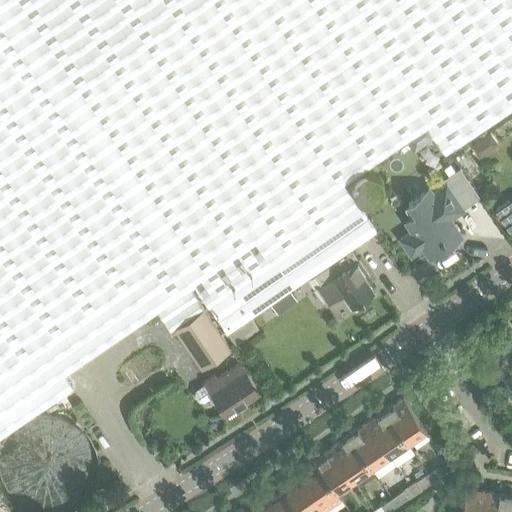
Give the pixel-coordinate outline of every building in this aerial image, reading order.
[(511,0),(0,0),(0,432),(72,383),(63,370),(72,364),(187,285),(193,281),(205,299),(353,198),(350,193),(341,180),(404,138),(425,123),(435,138),(443,150),(446,148),(511,103),(511,0)] [(414,152),(435,138),(425,123),(404,138),(414,152)] [(493,131),(472,142),(479,154),(500,142),(493,131)] [(465,151),(455,157),(468,177),(478,171),(465,151)] [(458,168),(442,179),(446,183),(449,188),(464,178),(458,168)] [(422,246),(429,255),(460,234),(449,217),(462,208),(449,188),(446,183),(432,192),(429,187),(408,202),(416,213),(405,220),(412,230),(400,238),(411,253),(422,246)] [(511,197),(495,209),(510,232),(511,231),(511,197)] [(353,198),(205,299),(226,329),(269,300),(288,287),(343,249),(374,229),(356,203),(353,198)] [(493,230),(489,224),(480,230),(484,236),(493,230)] [(351,262),(357,258),(350,248),(345,252),(351,262)] [(367,272),(357,258),(351,262),(345,252),(312,274),(329,300),(341,293),(351,308),(364,300),(362,297),(373,290),(363,275),(367,272)] [(288,287),(269,300),(277,312),(296,299),(288,287)] [(189,288),(160,308),(200,367),(229,347),(189,288)] [(229,334),(236,344),(259,328),(252,318),(229,334)] [(202,380),(204,383),(195,390),(194,395),(198,401),(203,401),(212,395),(225,413),(258,390),(238,362),(216,377),(213,373),(202,380)] [(403,395),(385,408),(407,440),(426,428),(403,395)] [(385,408),(367,421),(389,453),(407,440),(385,408)] [(367,421),(349,433),(371,465),(389,453),(367,421)] [(91,470),(91,469),(90,462),(87,453),(83,445),(78,439),(71,433),(64,430),(57,427),(50,426),(39,427),(31,430),(24,433),(18,438),(13,444),(9,452),(6,460),(5,468),(5,476),(8,485),(12,493),(16,499),(22,504),(30,508),(37,511),(44,511),(48,511),(56,511),(64,509),(71,505),(77,500),(83,494),(87,486),(89,479),(91,470)] [(349,433),(331,445),(354,477),(371,465),(349,433)] [(312,458),(318,466),(320,466),(336,489),(337,489),(354,477),(331,445),(312,458)] [(439,464),(429,472),(433,478),(444,471),(439,464)] [(343,497),(337,489),(336,489),(320,466),(318,466),(301,478),(323,511),(343,497)] [(421,487),(433,478),(429,472),(416,480),(421,487)] [(301,478),(283,490),(298,511),(321,511),(323,511),(301,478)] [(415,479),(408,484),(414,492),(421,487),(416,480),(415,479)] [(408,484),(401,489),(402,489),(407,497),(414,492),(408,484)] [(459,511),(481,511),(486,490),(464,486),(459,511)] [(402,489),(392,496),(397,503),(407,497),(402,489)] [(298,511),(283,490),(265,503),(271,511),(298,511)] [(481,511),(504,511),(508,494),(486,490),(481,511)] [(383,511),(384,511),(397,503),(392,496),(379,505),(383,511)] [(271,511),(265,503),(251,511),(271,511)]
